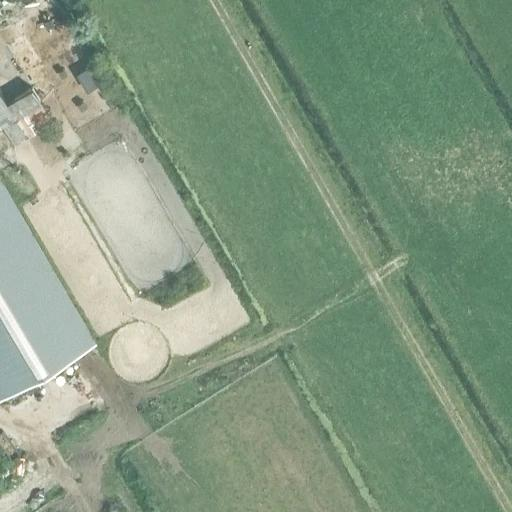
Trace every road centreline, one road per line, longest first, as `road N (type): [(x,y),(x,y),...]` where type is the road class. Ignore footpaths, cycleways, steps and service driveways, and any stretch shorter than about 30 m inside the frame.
road 1 (track): [(66,476),(132,400),(259,347),(375,277),(430,254),(461,280),(481,357),(511,410)]
road 2 (track): [(510,511),(212,0)]
